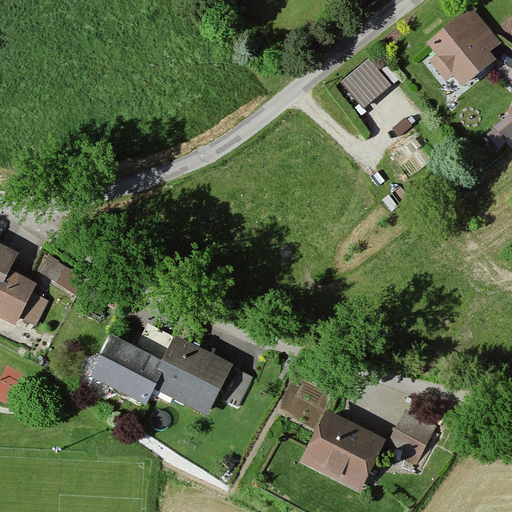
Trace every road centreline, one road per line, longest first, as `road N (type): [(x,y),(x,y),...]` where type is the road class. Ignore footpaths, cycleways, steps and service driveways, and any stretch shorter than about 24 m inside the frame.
road 1 (residential): [(500,404),(295,350),(173,302),(76,250),(40,209)]
road 2 (unclassified): [(405,0),(223,146),(169,171),(40,209)]
